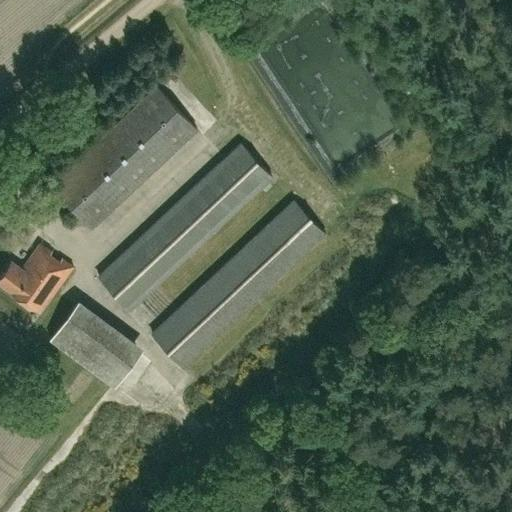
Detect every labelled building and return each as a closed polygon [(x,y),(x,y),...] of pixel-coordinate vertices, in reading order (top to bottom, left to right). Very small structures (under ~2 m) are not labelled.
[(157,86),(52,184),(92,227),(196,128),(157,86)] [(240,142),(98,275),(130,309),(272,176),(240,142)] [(152,332),(183,366),(325,233),(294,199),(152,332)] [(12,260),(0,276),(0,282),(39,311),(50,295),(51,296),(73,265),(40,242),(22,267),(12,260)] [(36,510),(38,511),(69,511),(80,497),(55,481),(36,510)]
